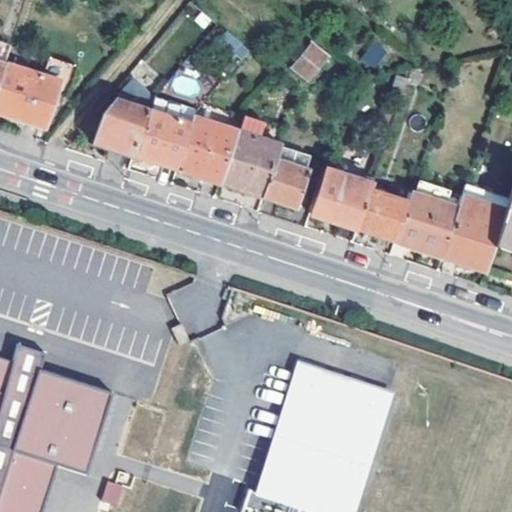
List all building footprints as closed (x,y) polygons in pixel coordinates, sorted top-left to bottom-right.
[(385,47),(368,43),(363,65),(379,68),(385,47)] [(10,48),(0,45),(0,60),(5,62),(10,48)] [(327,59),(312,46),(293,68),(308,81),(327,59)] [(49,56),(43,75),(61,80),(57,91),(65,93),(74,64),(49,56)] [(43,75),(5,62),(0,77),(0,109),(45,124),(57,91),(61,80),(43,75)] [(103,113),(93,142),(133,155),(148,109),(152,98),(132,79),(103,113)] [(190,124),(148,109),(133,155),(177,169),(190,124)] [(190,124),(177,169),(220,183),(238,132),(192,117),(190,124)] [(282,147),(238,132),(220,183),(264,198),(277,162),(282,147)] [(277,162),(264,198),(297,209),(309,172),(277,162)] [(374,184),(327,168),(311,214),(358,229),(371,192),(374,184)] [(511,184),(504,211),(494,241),(511,246),(511,184)] [(358,229),(396,241),(409,204),(371,192),(358,229)] [(409,204),(396,241),(443,257),(459,209),(412,194),(409,204)] [(463,197),(459,209),(443,257),(485,271),(493,246),(494,241),(504,211),(463,197)] [(493,246),(511,251),(511,246),(494,241),(493,246)] [(189,340),(181,323),(171,327),(179,344),(189,340)] [(0,353),(0,387),(29,397),(39,365),(45,349),(21,341),(16,358),(0,353)] [(366,383),(299,361),(257,490),(248,486),(240,511),(243,511),(349,511),(386,397),(364,390),(366,383)] [(28,511),(46,461),(84,473),(111,389),(39,365),(29,397),(0,387),(0,511),(28,511)] [(389,391),(366,383),(364,390),(386,397),(389,391)] [(106,481),(102,502),(118,505),(123,485),(106,481)]
